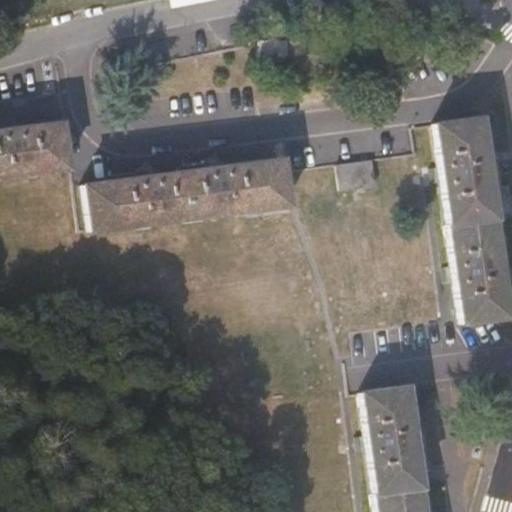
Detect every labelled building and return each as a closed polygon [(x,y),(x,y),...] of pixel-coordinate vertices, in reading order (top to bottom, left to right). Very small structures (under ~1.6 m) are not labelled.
[(257,65),(282,65),(282,41),(257,40),(257,65)] [(0,170),(46,166),(42,125),(0,129),(0,170)] [(449,331),(494,326),(473,128),(427,132),(431,172),(422,173),(425,189),(433,188),(443,273),(433,274),(435,292),(445,291),(449,331)] [(74,235),(274,215),(270,174),(269,169),(207,174),(205,163),(195,163),(195,175),(139,181),(137,169),(126,171),(128,181),(69,187),(74,235)] [(332,196),(367,192),(363,164),(327,168),(332,196)] [(431,382),(406,386),(421,495),(436,493),(437,506),(448,505),(431,382)] [(405,511),(393,401),(348,405),(354,453),(345,453),(346,466),(355,465),(360,511),(405,511)]
